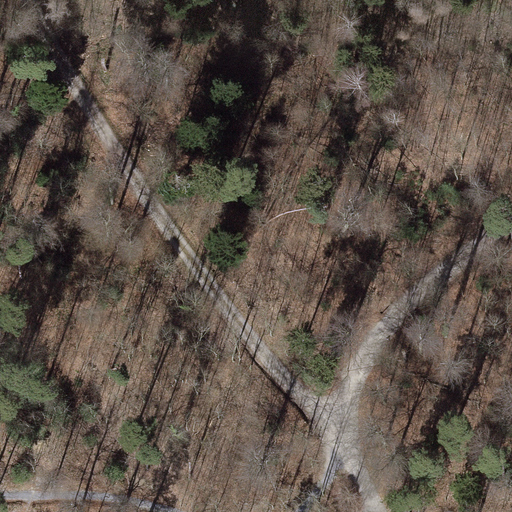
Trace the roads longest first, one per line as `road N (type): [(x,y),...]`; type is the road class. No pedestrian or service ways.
road 1 (track): [(26,0),(138,186),(343,461)]
road 2 (track): [(376,511),(343,461),(348,402),(380,334),(417,291),(511,223)]
